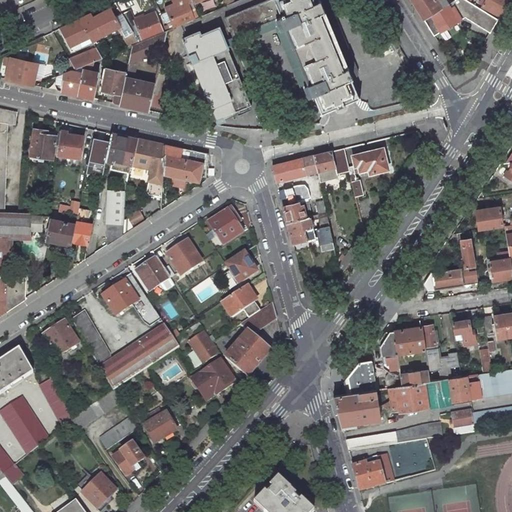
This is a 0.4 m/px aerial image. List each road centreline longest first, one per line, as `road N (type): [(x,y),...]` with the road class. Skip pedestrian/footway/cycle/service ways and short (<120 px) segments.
road 1 (residential): [(0,331),(242,166)]
road 2 (tertiary): [(242,166),(214,140),(0,94)]
road 3 (tertiary): [(309,369),(258,186),(242,166)]
road 4 (tertiary): [(173,511),(309,369)]
road 5 (tertiary): [(371,287),(477,127)]
road 6 (residential): [(388,0),(477,127)]
road 7 (residential): [(347,511),(309,369)]
road 8 (residential): [(371,287),(406,307),(511,294)]
